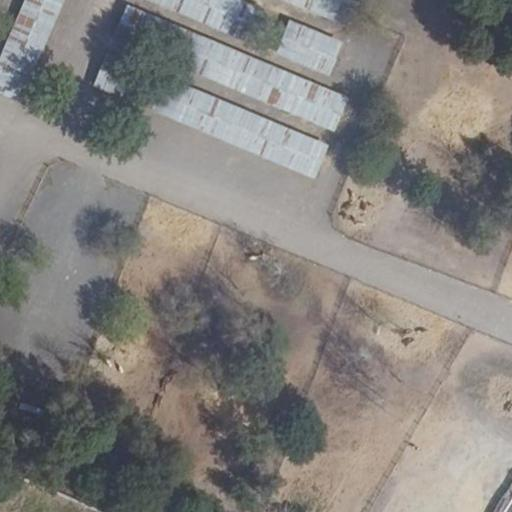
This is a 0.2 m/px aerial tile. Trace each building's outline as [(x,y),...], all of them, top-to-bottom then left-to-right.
[(20,0),(0,56),(0,93),(25,103),(63,0),(20,0)] [(249,0),(139,0),(245,39),(258,3),(249,0)] [(284,0),(346,23),(354,0),(284,0)] [(335,130),(349,94),(124,7),(110,43),(335,130)] [(328,76),(342,40),(287,19),(273,55),(328,76)] [(102,52),(93,87),(130,97),(139,62),(102,52)] [(144,110),(315,176),(329,141),(158,75),(144,110)] [(511,511),(511,494),(503,507),(510,511),(511,511)]
